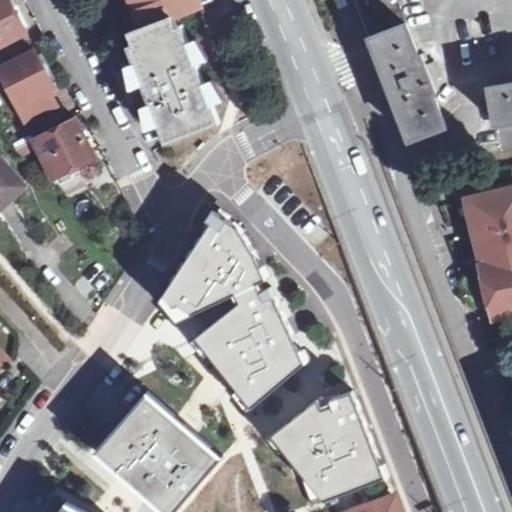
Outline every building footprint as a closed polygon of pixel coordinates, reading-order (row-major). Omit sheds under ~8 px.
[(0,0),(0,46),(26,34),(9,0),(0,0)] [(131,0),(143,30),(175,19),(175,18),(204,8),(203,5),(214,1),(213,0),(131,0)] [(511,0),(355,0),(411,140),(447,126),(434,93),(439,91),(434,79),(441,77),(435,63),(429,65),(425,54),(419,56),(397,0),(511,0)] [(143,30),(131,34),(135,45),(130,47),(136,63),(143,82),(145,87),(131,92),(135,104),(143,101),(145,105),(151,102),(152,104),(159,123),(167,143),(220,122),(183,25),(178,27),(175,19),(143,30)] [(56,89),(38,50),(1,68),(26,121),(58,106),(51,91),(56,89)] [(143,82),(136,63),(125,67),(133,86),(143,82)] [(511,82),(490,86),(497,124),(511,121),(511,82)] [(159,123),(152,104),(141,108),(148,127),(159,123)] [(25,122),(29,134),(69,121),(65,109),(25,122)] [(96,158),(77,119),(36,140),(41,150),(55,177),(96,158)] [(41,150),(36,140),(16,150),(24,159),(41,150)] [(0,207),(25,186),(0,159),(0,207)] [(511,189),(469,199),(474,226),(486,278),(495,317),(511,313),(511,189)] [(241,227),(220,212),(166,294),(184,318),(198,311),(238,292),(243,301),(211,326),(198,336),(221,365),(245,415),(308,363),(272,287),(263,292),(261,282),(263,267),(252,247),(241,227)] [(272,287),(263,267),(261,282),(263,292),(272,287)] [(238,292),(198,311),(211,326),(243,301),(238,292)] [(173,511),(222,458),(149,391),(98,451),(165,511),(173,511)] [(320,399),(276,434),(297,460),(313,506),(387,476),(371,435),(353,392),(330,400),(331,403),(323,406),(320,399)] [(360,511),(400,511),(396,499),(360,511)] [(87,511),(69,502),(62,511),(87,511)]
